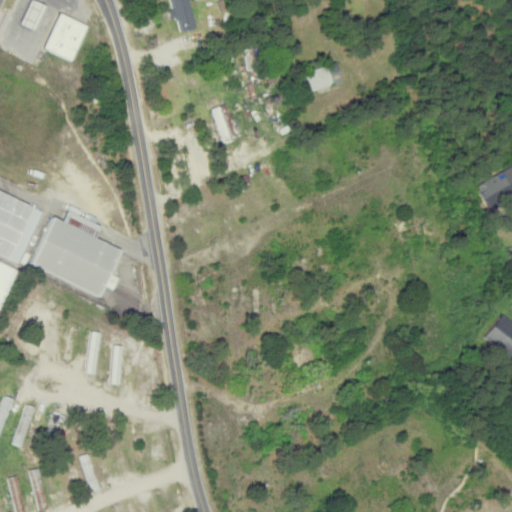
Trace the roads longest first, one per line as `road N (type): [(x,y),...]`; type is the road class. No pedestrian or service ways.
road 1 (residential): [(106,0),(125,52),(204,511)]
road 2 (residential): [(177,361),(344,284),(379,277),(392,289),(387,315),(354,362),(309,397),(262,410),(181,388)]
road 3 (residential): [(405,164),(163,279)]
road 4 (residential): [(186,416),(16,364)]
road 5 (residential): [(194,464),(59,511)]
